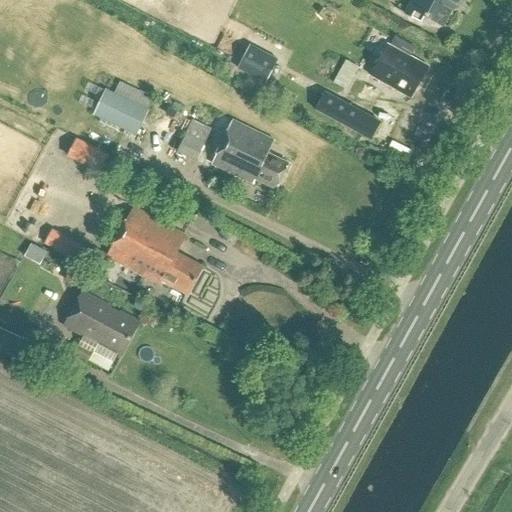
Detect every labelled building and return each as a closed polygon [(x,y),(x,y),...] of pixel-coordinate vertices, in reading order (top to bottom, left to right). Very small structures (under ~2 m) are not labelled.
[(442,28),(457,0),(412,0),(404,16),(420,25),(424,18),(442,28)] [(278,57),(250,42),(236,67),(265,82),(278,57)] [(409,100),(426,69),(386,46),(368,78),(409,100)] [(308,71),(292,66),(286,85),(317,95),(329,60),(313,55),(308,71)] [(0,77),(0,97),(5,100),(16,76),(4,70),(0,77)] [(42,109),(52,81),(34,75),(25,103),(42,109)] [(136,136),(148,110),(104,88),(91,115),(136,136)] [(358,112),(322,92),(312,111),(349,130),(358,112)] [(197,161),(213,128),(195,120),(179,153),(197,161)] [(276,191),(289,164),(268,154),(274,140),(232,120),(211,166),(253,186),(255,181),(276,191)] [(157,128),(148,165),(166,170),(175,132),(157,128)] [(108,152),(76,135),(67,153),(99,170),(108,152)] [(226,202),(234,183),(189,163),(181,182),(226,202)] [(202,267),(177,253),(186,234),(159,221),(132,207),(105,255),(91,247),(84,259),(99,267),(105,257),(158,286),(160,282),(187,296),(202,267)] [(73,241),(49,229),(42,243),(66,255),(73,241)] [(30,244),(23,257),(39,265),(46,252),(30,244)] [(119,314),(109,308),(110,307),(82,292),(63,326),(121,357),(140,323),(120,312),(119,314)] [(136,300),(132,308),(143,314),(147,306),(136,300)] [(0,337),(11,343),(15,335),(0,326),(0,337)] [(89,362),(93,354),(76,345),(72,353),(89,362)] [(65,354),(56,370),(74,380),(83,364),(65,354)]
